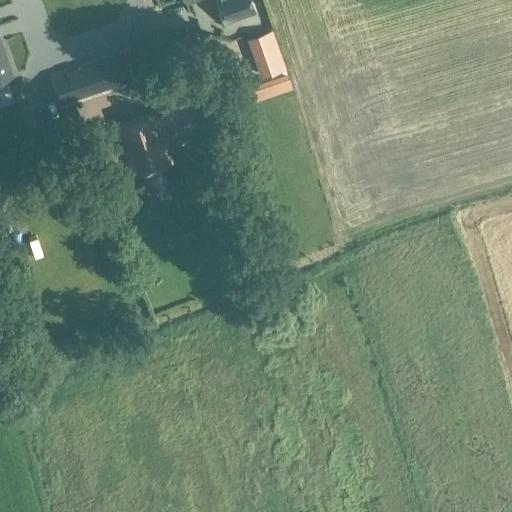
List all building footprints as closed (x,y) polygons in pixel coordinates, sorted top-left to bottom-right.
[(216,0),(224,23),(254,12),(250,0),(216,0)] [(0,45),(0,77),(10,74),(0,45)] [(135,50),(94,64),(102,88),(143,74),(135,50)] [(204,56),(185,61),(190,79),(188,79),(201,125),(223,119),(204,56)] [(94,64),(52,78),(60,102),(102,88),(94,64)] [(156,111),(116,125),(133,175),(173,161),(156,111)]
